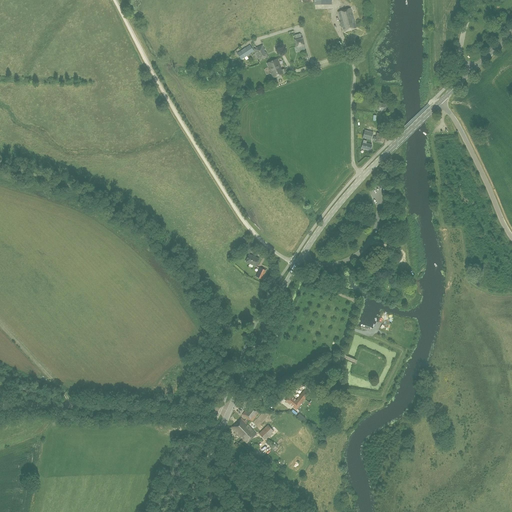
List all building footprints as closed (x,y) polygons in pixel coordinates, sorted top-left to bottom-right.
[(356,27),(350,8),(337,11),(340,21),(339,21),(340,25),(341,25),(343,31),(356,27)] [(299,34),(294,35),(298,51),(305,49),(300,34),(299,34)] [(264,52),(263,49),(265,49),(262,44),(253,48),(259,61),(268,57),(266,51),(264,52)] [(247,56),(254,51),(249,45),(237,53),(241,59),(246,56),(247,56)] [(282,70),(277,59),(267,63),(273,78),(285,73),(284,69),(282,70)] [(388,111),(388,104),(379,103),(378,110),(388,111)] [(371,140),(373,132),(364,130),(362,138),(371,140)] [(382,143),(385,135),(377,133),(376,137),(374,136),(373,141),(382,143)] [(363,141),(361,148),(370,150),(372,145),(366,143),(366,141),(363,141)] [(253,211),(249,214),(252,220),(257,218),(253,211)] [(255,266),(258,259),(248,254),(245,261),(255,266)] [(261,279),(266,270),(260,267),(255,277),(261,279)] [(289,395),(285,401),(296,409),(309,393),(305,389),(296,400),(294,399),(289,395)] [(256,415),(259,411),(251,404),(247,408),(249,410),(247,412),(245,410),(242,414),(251,422),(254,418),(252,416),(254,414),(256,415)] [(244,428),(247,424),(241,418),(231,427),(241,438),(244,435),(245,436),(246,435),(244,433),(246,430),(244,428)] [(244,435),(241,438),(246,443),(256,434),(247,424),(244,428),(246,430),(244,433),(246,435),(245,436),(244,435)] [(265,440),(274,431),(268,425),(258,433),(265,440)]
